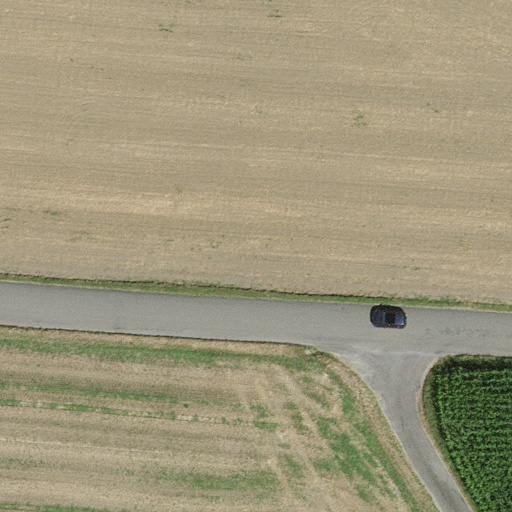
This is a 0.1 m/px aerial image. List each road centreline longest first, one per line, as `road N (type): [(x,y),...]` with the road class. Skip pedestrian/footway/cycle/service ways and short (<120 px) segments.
road 1 (unclassified): [(0,297),(511,338)]
road 2 (track): [(458,511),(344,322)]
